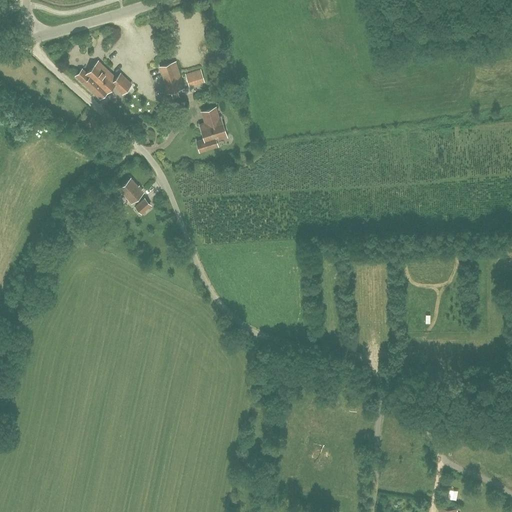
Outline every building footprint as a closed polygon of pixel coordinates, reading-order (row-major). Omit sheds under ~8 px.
[(123,93),(132,83),(120,73),(116,77),(98,61),(87,73),(82,69),(75,75),(100,98),(104,95),(114,84),(123,93)] [(175,61),(160,66),(168,93),(171,92),(173,97),(179,96),(177,90),(184,88),(175,61)] [(200,125),(204,139),(197,141),(200,152),(218,146),(216,140),(226,136),(220,117),(219,117),(216,107),(204,111),(207,122),(200,125)] [(91,118),(87,124),(98,133),(103,126),(91,118)] [(131,202),(143,192),(130,178),(119,188),(131,202)] [(140,212),(150,204),(144,196),(134,205),(140,212)] [(357,399),(354,409),(364,412),(367,402),(357,399)]
